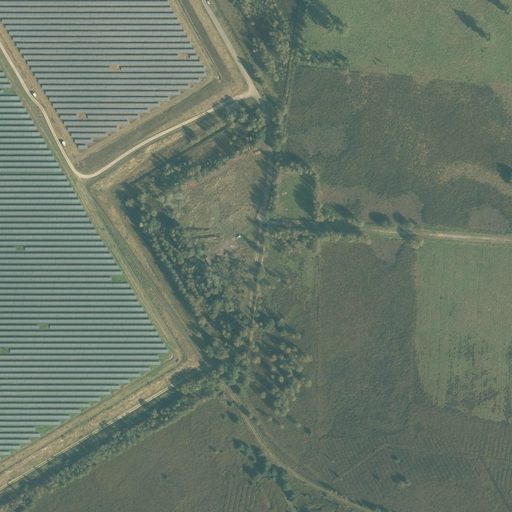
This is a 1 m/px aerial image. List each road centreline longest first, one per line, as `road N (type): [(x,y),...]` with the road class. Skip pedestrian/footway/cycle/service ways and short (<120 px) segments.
road 1 (track): [(0,490),(235,353),(247,329),(263,223)]
road 2 (track): [(255,93),(129,150),(81,183),(0,45)]
road 3 (track): [(203,0),(263,107),(270,160),(263,223)]
road 4 (track): [(369,511),(269,450),(214,363)]
